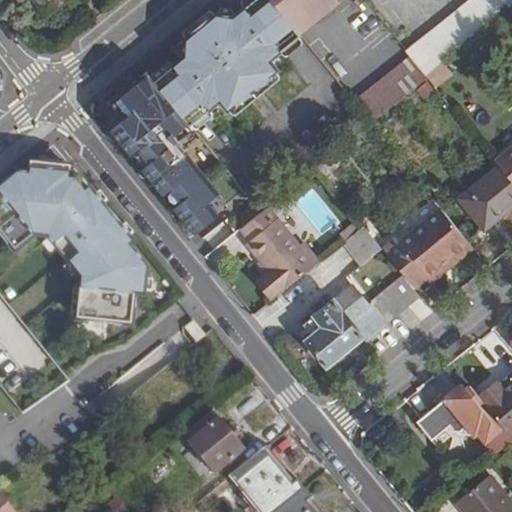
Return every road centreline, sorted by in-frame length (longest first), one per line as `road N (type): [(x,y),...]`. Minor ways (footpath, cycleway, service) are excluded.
road 1 (residential): [(324,433),(49,94)]
road 2 (residential): [(511,281),(324,433)]
road 3 (tertiary): [(168,0),(49,94)]
